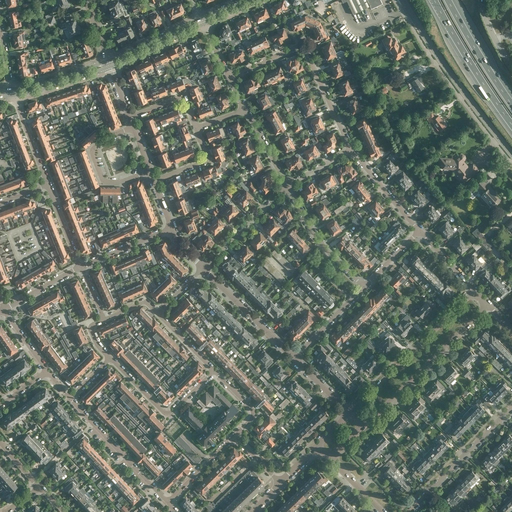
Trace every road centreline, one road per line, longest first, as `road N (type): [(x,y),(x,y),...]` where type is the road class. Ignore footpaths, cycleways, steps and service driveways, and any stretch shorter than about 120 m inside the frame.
road 1 (residential): [(351,150),(299,45),(228,77)]
road 2 (primary): [(511,155),(401,0)]
road 3 (residential): [(474,291),(350,414)]
road 4 (residential): [(364,427),(488,305)]
road 5 (motorway): [(432,0),(511,127)]
road 6 (residential): [(407,511),(511,406)]
road 7 (residential): [(167,502),(69,396)]
road 8 (residential): [(109,358),(165,413),(213,370)]
road 9 (residential): [(295,358),(202,268)]
road 10 (residential): [(364,286),(321,244),(287,188)]
road 11 (residential): [(133,127),(96,145),(101,177),(121,181),(150,170)]
